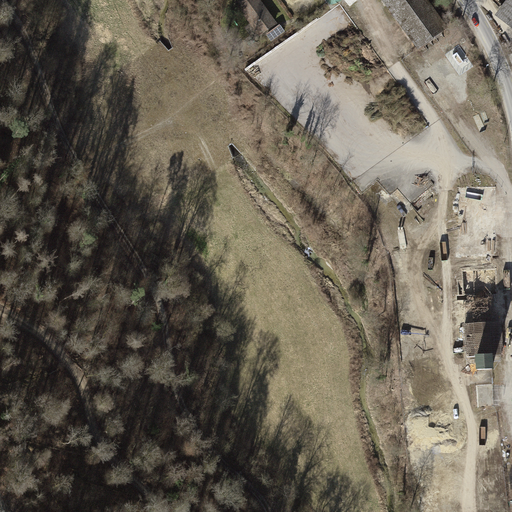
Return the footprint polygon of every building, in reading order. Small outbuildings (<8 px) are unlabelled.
[(278,24),(259,0),(240,0),(236,3),(263,37),(278,24)] [(450,30),(428,0),(385,0),(421,50),(450,30)] [(511,0),(509,0),(497,17),(511,29),(511,0)] [(464,63),(454,51),(432,66),(459,103),(475,91),(458,68),(464,63)] [(502,261),(501,189),(456,190),(457,262),(502,261)] [(492,360),(475,361),(476,377),(493,376),(492,360)]
